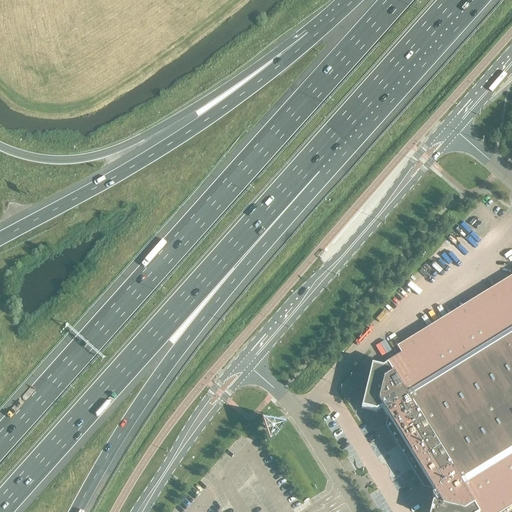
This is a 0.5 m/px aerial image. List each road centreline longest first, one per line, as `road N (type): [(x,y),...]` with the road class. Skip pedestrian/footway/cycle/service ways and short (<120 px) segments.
road 1 (motorway): [(395,0),(0,442)]
road 2 (motorway): [(0,509),(314,166)]
road 3 (motorway): [(77,511),(157,379),(314,166)]
road 4 (motorway): [(311,37),(171,143),(0,239)]
road 5 (motorway): [(311,37),(118,148),(55,161),(0,147)]
road 6 (tertiary): [(446,122),(356,235),(239,358)]
road 7 (tertiary): [(249,367),(456,131)]
road 8 (unclassified): [(326,387),(367,340),(511,220)]
road 9 (motorway): [(314,166),(464,0)]
road 10 (tertiary): [(239,358),(133,511)]
road 11 (tertiary): [(146,511),(249,367)]
road 12 (unclassified): [(401,511),(326,387)]
